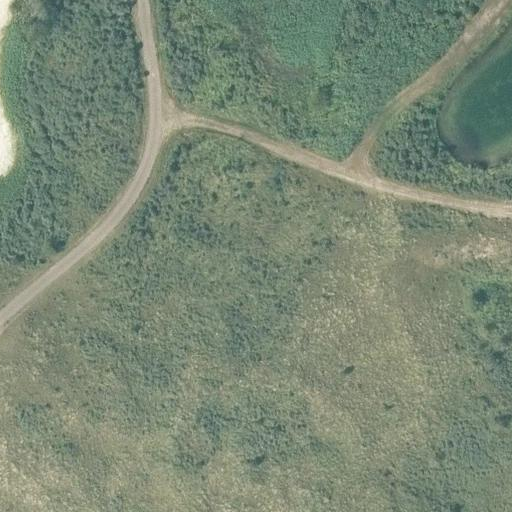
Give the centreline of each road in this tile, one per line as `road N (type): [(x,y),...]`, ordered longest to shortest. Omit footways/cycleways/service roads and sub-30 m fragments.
road 1 (track): [(151,0),(160,124),(140,197),(0,322)]
road 2 (track): [(511,202),(371,180),(220,122),(160,124)]
